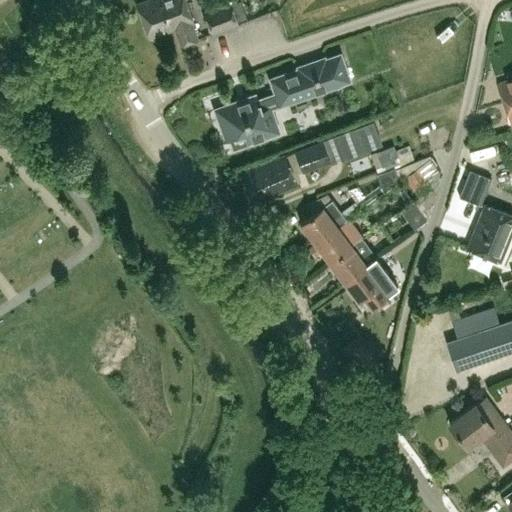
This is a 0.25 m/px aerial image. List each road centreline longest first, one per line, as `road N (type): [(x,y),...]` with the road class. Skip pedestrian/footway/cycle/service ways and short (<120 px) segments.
road 1 (unclassified): [(390,428),(389,397),(414,286),(457,149),(489,0)]
road 2 (tertiary): [(338,426),(312,343),(140,102)]
road 3 (unclassified): [(140,102),(443,0)]
road 4 (tertiary): [(140,102),(76,0)]
